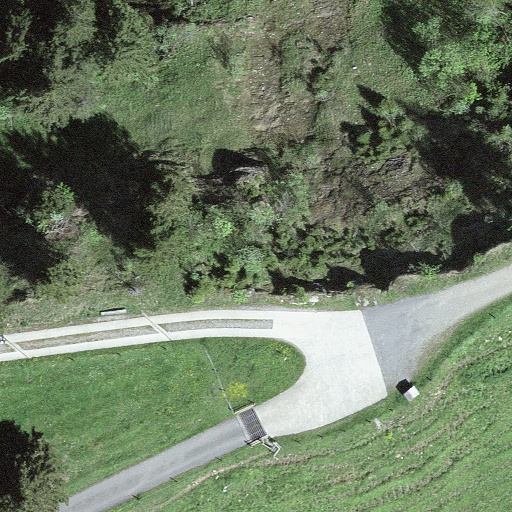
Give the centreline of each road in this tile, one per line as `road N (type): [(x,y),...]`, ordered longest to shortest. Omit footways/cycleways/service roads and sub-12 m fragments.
road 1 (unclassified): [(76,511),(309,403),(340,372),(338,344),(294,325),(218,323),(0,347)]
road 2 (track): [(511,277),(338,344)]
